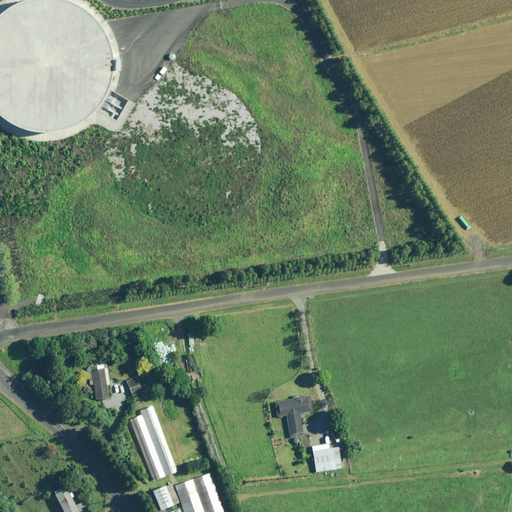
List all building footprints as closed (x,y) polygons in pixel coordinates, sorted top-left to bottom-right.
[(47,0),(13,0),(0,4),(0,122),(4,125),(24,130),(46,129),(67,120),(83,105),(94,85),(97,62),(93,40),(81,21),(64,6),(47,0)] [(170,346),(166,347),(167,350),(162,351),(165,365),(174,363),(170,346)] [(89,386),(95,385),(96,399),(108,397),(106,385),(110,385),(107,367),(103,367),(104,368),(92,370),(94,379),(88,380),(89,386)] [(140,386),(136,377),(126,382),(132,396),(148,389),(145,384),(140,386)] [(309,412),(307,397),(274,402),(277,417),(286,416),(289,438),(303,436),(299,413),(309,412)] [(177,471),(152,406),(140,410),(142,415),(165,476),(177,471)] [(165,476),(142,415),(128,420),(152,481),(165,476)] [(329,449),(328,444),(311,446),(315,472),(341,468),(338,447),(329,449)] [(171,491),(178,511),(220,511),(209,478),(171,491)] [(173,505),(166,486),(153,491),(160,510),(173,505)] [(76,505),(68,490),(56,497),(63,511),(78,511),(79,511),(86,508),(82,502),(76,505)]
